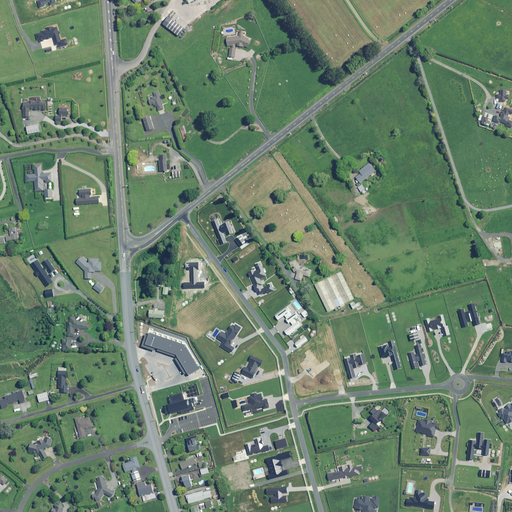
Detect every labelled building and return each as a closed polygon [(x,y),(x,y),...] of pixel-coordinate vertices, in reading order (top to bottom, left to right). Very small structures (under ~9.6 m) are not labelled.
[(38,0),(37,1),(39,8),(63,0),(38,0)] [(169,17),(163,24),(179,36),(184,29),(169,17)] [(42,32),(35,34),(37,40),(39,39),(39,42),(43,41),(43,40),(53,37),(55,45),(58,44),(59,47),(67,44),(66,38),(60,40),(57,27),(52,28),(51,26),(46,28),(47,30),(41,31),(42,32)] [(235,57),(236,45),(237,45),(237,46),(244,47),(244,46),(248,48),(250,41),(248,41),(249,39),(243,37),(242,31),(239,32),(239,36),(226,38),(227,46),(232,46),(232,48),(229,48),(229,57),(235,57)] [(164,110),(158,91),(153,92),(155,96),(152,97),(152,99),(148,100),(150,105),(153,104),(153,105),(155,105),(155,107),(157,106),(158,111),(164,110)] [(29,102),(23,103),(23,106),(22,106),(22,110),(23,110),(23,117),(29,117),(29,111),(30,111),(30,108),(33,108),(33,110),(42,109),(42,110),(46,110),(45,103),(42,103),(42,102),(40,102),(34,102),(34,101),(28,101),(29,102)] [(67,111),(67,109),(62,108),(59,108),(59,116),(55,115),(55,122),(61,122),(61,116),(63,116),(66,116),(66,115),(68,115),(69,111),(67,111)] [(509,113),(502,111),(500,117),(495,115),(493,121),(499,123),(500,121),(509,125),(511,121),(509,120),(510,118),(508,117),(509,113)] [(150,116),(143,119),(147,131),(154,129),(150,116)] [(38,124),(26,127),(27,134),(39,132),(38,124)] [(188,141),(183,126),(179,128),(184,142),(188,141)] [(220,145),(210,148),(213,159),(224,156),(220,145)] [(167,171),(166,154),(161,155),(161,160),(159,161),(160,172),(167,171)] [(356,177),(360,183),(375,171),(369,163),(359,171),(361,173),(356,177)] [(52,182),(51,173),(44,174),(41,171),(41,165),(34,166),(35,174),(26,175),(26,182),(34,181),(35,191),(43,191),(43,186),(43,182),(52,182)] [(76,199),(76,205),(99,204),(99,197),(90,198),(90,195),(91,195),(91,189),(79,190),(79,196),(81,196),(82,198),(76,199)] [(226,216),(212,222),(222,245),(226,243),(222,233),(226,232),(228,235),(233,233),(226,216)] [(16,231),(16,227),(9,228),(11,236),(6,237),(7,240),(19,238),(17,231),(16,231)] [(241,236),(236,240),(240,246),(246,243),(241,236)] [(82,256),(77,262),(85,270),(85,278),(92,278),(92,272),(96,272),(96,271),(102,271),(102,261),(99,261),(99,258),(89,258),(89,262),(88,262),(82,256)] [(38,259),(32,264),(37,271),(36,272),(39,276),(40,275),(48,286),(54,282),(45,270),(47,268),(51,273),(56,269),(48,259),(43,262),(46,266),(44,268),(38,259)] [(297,263),(295,260),(289,263),(294,272),(297,273),(295,279),(301,281),(303,275),(309,277),(312,270),(306,268),(299,266),(298,262),(297,263)] [(254,285),(259,295),(264,293),(265,294),(268,293),(274,291),(271,283),(267,285),(268,285),(265,286),(266,287),(262,289),(260,286),(262,285),(260,279),(266,276),(260,262),(255,264),(258,270),(254,271),(254,270),(249,272),(249,273),(248,273),(249,277),(251,276),(254,285)] [(341,272),(314,284),(327,312),(354,299),(341,272)] [(98,282),(94,288),(101,293),(105,287),(98,282)] [(53,289),(46,290),(48,297),(55,296),(53,289)] [(480,324),(474,303),(469,304),(471,311),(465,312),(464,308),(458,310),(463,327),(468,326),(467,322),(473,320),(475,325),(480,324)] [(154,309),(150,309),(150,316),(165,317),(165,309),(158,309),(158,307),(154,307),(154,309)] [(287,307),(275,316),(278,320),(284,316),(290,312),(290,311),(287,307)] [(295,312),(292,315),(286,319),(289,323),(290,322),(294,319),(298,316),(295,312)] [(429,318),(425,320),(428,332),(432,331),(432,329),(436,328),(436,329),(442,327),(444,336),(450,334),(447,326),(446,326),(443,315),(438,316),(439,318),(430,321),(429,318)] [(68,321),(68,335),(75,335),(75,329),(77,329),(80,329),(90,328),(90,324),(87,324),(87,321),(83,321),(83,319),(80,319),(80,316),(71,316),(71,321),(68,321)] [(284,331),(287,335),(300,326),(297,322),(293,325),(284,331)] [(221,345),(232,352),(235,347),(230,344),(240,328),(236,325),(235,326),(232,324),(229,329),(228,331),(226,333),(223,331),(218,337),(224,341),(221,345)] [(186,343),(150,331),(149,334),(147,334),(143,345),(155,349),(156,348),(177,355),(189,376),(201,368),(186,343)] [(417,332),(409,334),(411,340),(419,338),(417,332)] [(304,337),(295,344),(298,348),(307,341),(304,337)] [(72,338),(63,339),(63,349),(72,349),(72,338)] [(401,368),(393,340),(389,341),(390,346),(388,347),(387,344),(379,347),(382,358),(391,355),(395,369),(401,368)] [(426,364),(420,344),(415,345),(418,353),(414,354),(414,352),(409,353),(413,369),(418,367),(416,362),(419,361),(421,366),(426,364)] [(503,353),(502,361),(506,362),(507,360),(509,360),(509,361),(511,361),(511,351),(507,350),(507,353),(503,353)] [(243,372),(253,378),(256,371),(259,365),(261,366),(264,360),(252,354),(249,360),(252,361),(248,367),(246,366),(243,372)] [(344,359),(349,379),(355,377),(352,365),(354,364),(354,367),(359,366),(358,363),(359,363),(360,365),(366,363),(363,354),(356,356),(355,354),(351,355),(352,357),(344,359)] [(67,370),(59,370),(59,388),(61,388),(61,392),(68,392),(69,385),(66,385),(66,378),(67,378),(67,370)] [(242,374),(237,371),(233,379),(238,381),(242,374)] [(0,400),(2,408),(8,406),(8,404),(16,402),(15,401),(20,400),(21,403),(26,401),(23,391),(18,392),(18,393),(5,396),(6,399),(0,400)] [(48,392),(38,395),(40,402),(50,400),(48,392)] [(243,405),(244,411),(264,405),(265,408),(271,406),(268,398),(264,399),(262,393),(258,394),(257,392),(253,393),(253,395),(250,396),(251,403),(243,405)] [(192,397),(165,404),(168,414),(179,411),(180,413),(195,409),(192,397)] [(502,408),(499,410),(500,412),(497,413),(500,417),(502,419),(504,418),(507,424),(509,423),(511,421),(511,405),(511,406),(509,404),(505,406),(507,409),(504,411),(502,408)] [(381,421),(386,415),(383,412),(379,410),(378,411),(374,408),(370,412),(373,414),(369,418),(373,422),(369,426),(374,431),(379,426),(376,424),(380,420),(381,421)] [(80,416),(75,418),(81,438),(87,437),(84,428),(92,426),(90,416),(86,417),(86,418),(81,419),(80,416)] [(418,420),(416,431),(428,434),(428,436),(434,437),(436,429),(437,429),(438,424),(430,423),(431,421),(425,420),(424,421),(418,420)] [(386,433),(380,427),(378,429),(384,435),(386,433)] [(475,441),(470,440),(468,450),(467,450),(467,453),(468,454),(467,460),(473,460),(475,448),(483,449),(483,455),(489,455),(490,440),(485,439),(484,445),(482,445),(484,433),(478,432),(477,444),(475,444),(475,441)] [(198,439),(197,435),(186,438),(188,446),(189,446),(191,451),(201,448),(200,443),(198,444),(197,439),(198,439)] [(47,447),(51,445),(52,438),(46,436),(45,440),(44,441),(42,438),(38,441),(40,443),(37,445),(31,443),(29,450),(38,453),(39,452),(43,459),(48,456),(44,449),(45,449),(48,448),(47,447)] [(246,444),(249,455),(264,451),(264,452),(271,450),(269,444),(264,446),(263,444),(264,444),(263,439),(261,439),(261,438),(256,439),(257,443),(252,445),(251,442),(246,444)] [(269,474),(270,479),(289,474),(288,469),(284,470),(281,459),(292,456),(291,450),(280,453),(280,455),(267,458),(268,463),(269,463),(272,473),(269,474)] [(123,464),(126,472),(133,469),(133,472),(131,473),(134,481),(141,479),(138,470),(138,471),(137,468),(141,467),(137,456),(131,458),(132,461),(123,464)] [(180,463),(183,469),(197,462),(194,457),(180,463)] [(327,474),(328,481),(344,477),(344,478),(347,478),(347,477),(359,474),(359,472),(362,471),(361,466),(353,468),(352,465),(340,467),(340,471),(327,474)] [(491,471),(481,470),(480,477),(490,478),(491,471)] [(1,476),(0,475),(0,482),(0,483),(1,482),(4,485),(8,480),(2,475),(1,476)] [(190,475),(183,477),(186,488),(193,486),(190,475)] [(97,501),(101,499),(105,493),(112,497),(114,492),(108,488),(107,488),(108,487),(105,479),(104,479),(103,476),(97,477),(98,481),(97,481),(99,488),(96,494),(93,494),(94,499),(96,498),(97,501)] [(145,482),(137,484),(140,496),(154,492),(152,484),(146,485),(145,482)] [(282,487),(267,488),(267,494),(276,493),(276,496),(272,497),(272,502),(288,501),(287,496),(283,496),(283,493),(288,493),(288,486),(282,486),(282,487)] [(203,491),(186,495),(189,503),(212,497),(211,490),(203,492),(203,491)] [(407,499),(406,506),(412,507),(412,505),(425,507),(425,508),(434,509),(435,502),(428,501),(428,499),(427,499),(427,497),(427,493),(421,492),(421,491),(416,490),(415,498),(411,497),(411,499),(407,499)] [(362,510),(362,511),(376,511),(377,510),(376,510),(376,508),(378,508),(380,501),(378,500),(379,497),(374,496),(373,498),(371,498),(371,501),(369,501),(370,497),(362,496),(362,499),(356,498),(354,508),(357,508),(357,509),(362,510)] [(64,511),(62,511),(64,508),(61,502),(55,505),(56,508),(55,508),(53,507),(51,511),(64,511)]
